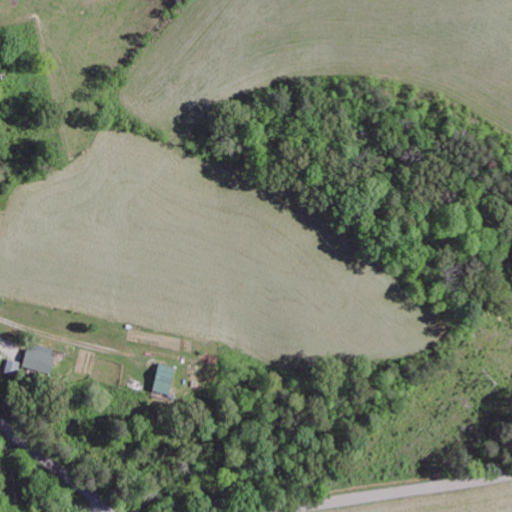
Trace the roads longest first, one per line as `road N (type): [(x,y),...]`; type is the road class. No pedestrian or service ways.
road 1 (residential): [(271,511),(511,473)]
road 2 (residential): [(110,511),(0,421)]
